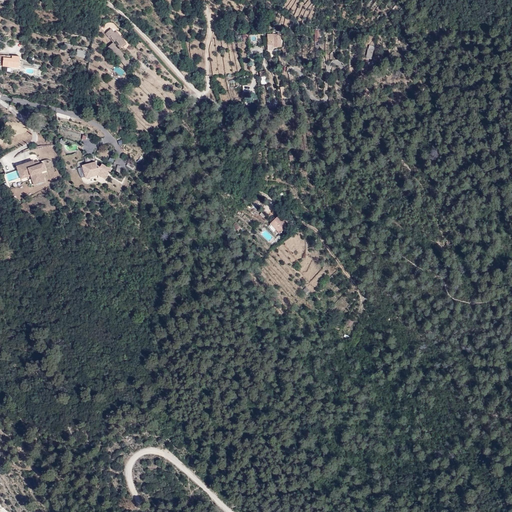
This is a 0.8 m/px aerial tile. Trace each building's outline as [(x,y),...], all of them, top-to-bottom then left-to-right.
[(126,44),(125,43),(126,42),(117,31),(115,33),(111,29),(105,34),(112,42),(114,41),(114,42),(116,40),(119,45),(117,47),(113,43),(107,48),(110,51),(111,50),(121,62),(125,59),(123,56),(124,55),(119,49),(121,47),(122,48),(126,44)] [(277,47),(281,47),(281,34),(268,34),(268,51),(273,51),(273,48),(277,48),(277,47)] [(76,56),(84,58),(86,52),(78,50),(76,56)] [(19,68),(20,57),(12,56),(12,59),(4,58),(4,55),(0,55),(0,59),(1,60),(0,65),(1,65),(1,66),(4,66),(12,67),(19,68)] [(122,76),(126,71),(116,65),(113,70),(122,76)] [(17,167),(21,179),(31,175),(34,185),(44,181),(42,172),(46,171),(44,164),(41,165),(35,166),(34,163),(34,161),(17,167)] [(112,170),(102,164),(100,167),(96,165),(96,162),(83,166),(86,178),(98,175),(106,179),(112,170)] [(6,173),(8,181),(19,178),(16,170),(6,173)] [(280,234),(288,226),(279,216),(275,219),(273,221),(270,224),(274,228),(280,234)] [(267,232),(263,236),(270,243),(274,238),(267,232)] [(305,294),(300,288),(296,292),(301,298),(305,294)] [(353,320),(348,318),(345,325),(350,327),(353,320)]
